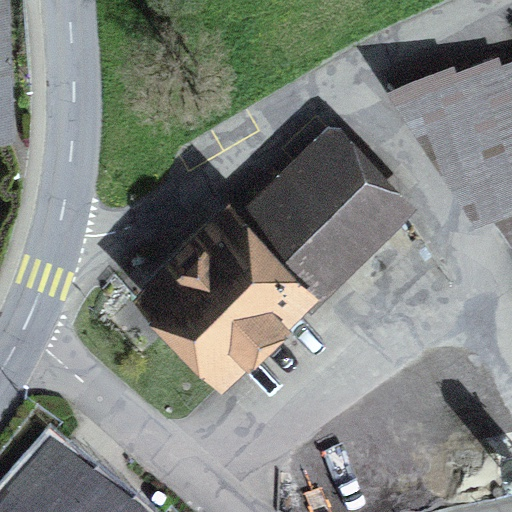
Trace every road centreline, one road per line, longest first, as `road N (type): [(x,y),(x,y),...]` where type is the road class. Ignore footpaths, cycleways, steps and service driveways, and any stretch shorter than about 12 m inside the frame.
road 1 (residential): [(19,333),(65,200),(73,111),(66,0)]
road 2 (residential): [(232,511),(19,333)]
